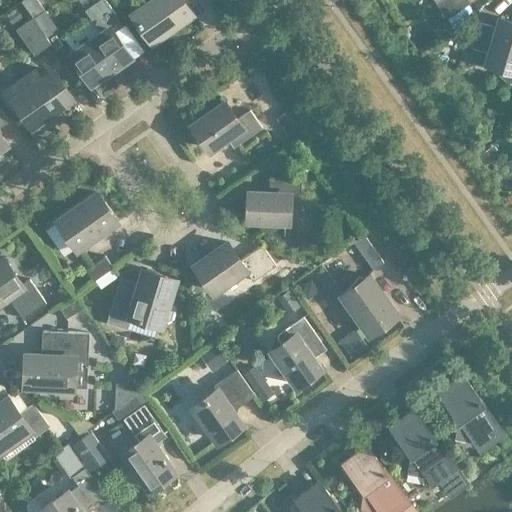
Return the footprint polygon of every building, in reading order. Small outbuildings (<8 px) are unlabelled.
[(40,0),(22,0),(34,17),(46,9),(40,0)] [(119,19),(105,0),(98,0),(85,9),(101,32),(72,53),(93,82),(107,72),(107,73),(109,71),(107,69),(113,65),(115,67),(117,66),(117,65),(130,56),(109,26),(119,19)] [(133,13),(152,40),(192,13),(182,0),(152,0),(147,4),(144,1),(135,7),(137,11),(133,13)] [(434,0),(448,18),(468,4),(470,2),(468,0),(434,0)] [(468,4),(448,18),(454,27),(474,13),(468,4)] [(51,43),(32,17),(16,28),(35,55),(51,43)] [(471,46),(489,52),(490,52),(487,62),(511,69),(511,21),(501,18),(497,30),(491,28),(492,25),(479,21),(471,46)] [(72,97),(54,71),(14,98),(33,124),(47,114),(46,113),(57,106),(58,107),(72,97)] [(237,119),(225,102),(193,124),(210,149),(232,133),(239,143),(262,127),(250,109),(237,119)] [(492,145),(478,155),(485,165),(499,156),(492,145)] [(302,177),(270,176),(269,192),(250,191),(248,219),(267,220),(266,231),(284,239),(285,221),(288,221),(289,194),(301,195),(302,177)] [(116,220),(97,192),(58,219),(78,247),(116,220)] [(384,261),(364,234),(354,241),(373,269),(384,261)] [(240,260),(227,242),(196,264),(214,291),(245,269),(253,281),(276,264),(262,244),(240,260)] [(94,280),(113,267),(105,255),(86,269),(94,280)] [(3,258),(0,259),(0,301),(8,296),(24,318),(46,302),(30,279),(22,284),(3,258)] [(121,277),(107,322),(127,328),(131,315),(161,324),(162,320),(167,321),(171,319),(174,310),(171,306),(167,304),(175,278),(144,269),(138,289),(120,284),(122,277),(121,277)] [(396,314),(369,275),(363,279),(360,276),(348,290),(343,294),(344,295),(341,299),(354,310),(370,332),(396,314)] [(291,311),(301,304),(290,288),(280,295),(291,311)] [(61,308),(67,318),(82,309),(76,299),(61,308)] [(321,341),(304,316),(279,333),(278,338),(282,343),(272,350),(296,384),(321,367),(311,353),(312,348),(321,341)] [(208,340),(217,333),(211,323),(201,330),(208,340)] [(354,331),(339,341),(351,358),(366,348),(354,331)] [(74,357),(83,357),(84,335),(43,333),(42,354),(27,353),(25,384),(42,385),(42,389),(44,391),(54,392),(56,390),(56,386),(72,386),(74,357)] [(121,347),(123,339),(112,335),(109,344),(121,347)] [(227,360),(217,346),(203,356),(212,370),(227,360)] [(265,379),(256,366),(245,374),(254,387),(265,379)] [(214,385),(214,386),(217,390),(194,406),(218,439),(242,423),(234,411),(235,405),(253,392),(237,369),(214,385)] [(141,390),(129,373),(128,399),(141,390)] [(503,430),(464,375),(441,391),(462,420),(460,438),(477,441),(480,446),(503,430)] [(19,412),(8,396),(0,401),(0,450),(30,430),(34,436),(50,425),(33,403),(19,412)] [(125,418),(140,440),(124,452),(134,466),(130,469),(129,475),(132,479),(138,480),(142,477),(149,488),(174,470),(155,443),(166,435),(144,404),(125,418)] [(393,426),(415,456),(413,474),(430,476),(433,480),(438,476),(449,492),(465,480),(454,464),(455,464),(415,410),(393,426)] [(90,432),(71,445),(84,463),(103,449),(90,432)] [(346,462),(368,492),(366,510),(382,511),(390,511),(392,511),(393,511),(417,511),(408,499),(368,445),(346,462)] [(85,467),(72,476),(79,484),(69,491),(68,490),(41,509),(43,511),(87,511),(95,507),(96,508),(108,500),(85,467)] [(298,498),(309,511),(344,511),(320,481),(298,498)]
